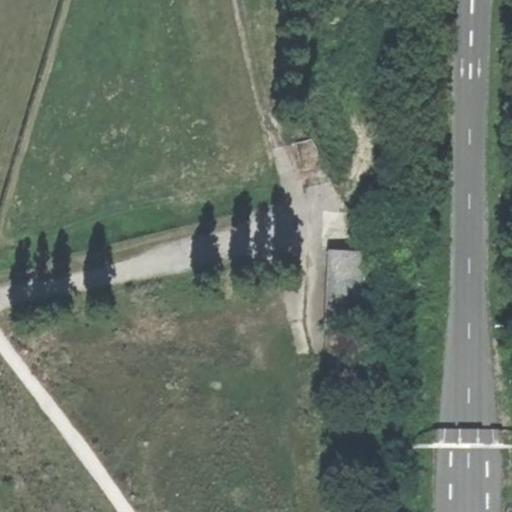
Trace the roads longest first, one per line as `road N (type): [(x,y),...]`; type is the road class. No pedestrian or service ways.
road 1 (trunk): [(464,25),(466,331)]
road 2 (trunk): [(466,331),(444,511)]
road 3 (trunk): [(466,331),(468,511)]
